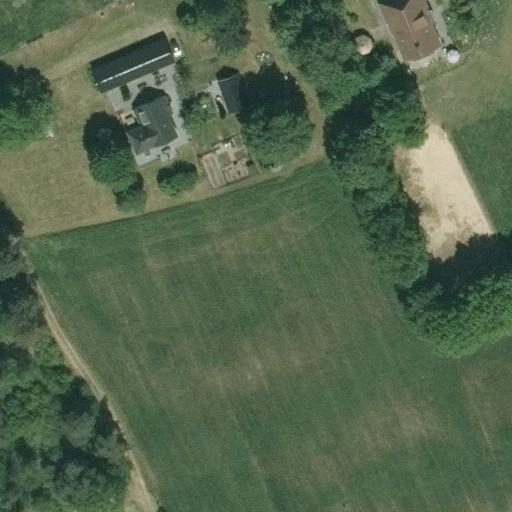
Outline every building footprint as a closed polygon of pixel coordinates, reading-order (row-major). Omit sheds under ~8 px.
[(429,39),(436,36),(426,11),(428,11),(428,9),(423,0),(385,0),(379,3),(391,31),(393,30),(402,50),(408,47),(413,60),(434,51),(429,39)] [(355,38),(351,45),(355,53),(363,57),(369,53),(373,47),(371,40),(364,35),(355,38)] [(103,91),(162,66),(175,60),(165,36),(151,42),(92,68),(103,91)] [(135,108),(143,125),(127,132),(136,152),(178,134),(169,114),(172,113),(164,95),(135,108)] [(379,151),(412,138),(405,122),(372,134),(379,151)]
